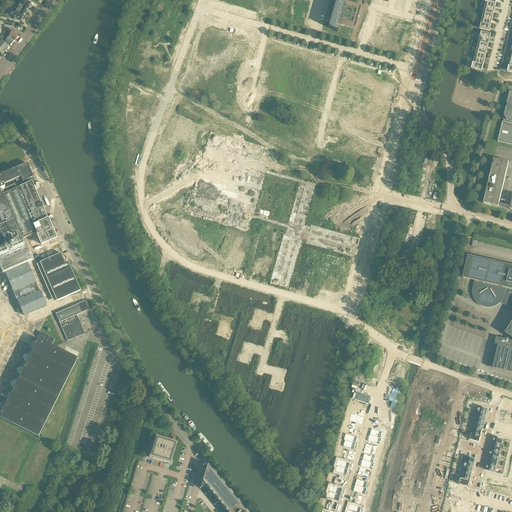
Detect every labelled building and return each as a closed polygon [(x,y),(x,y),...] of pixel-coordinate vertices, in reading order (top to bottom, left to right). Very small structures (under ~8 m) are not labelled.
[(19,6),(18,8),(25,12),(28,8),(28,9),(29,8),(30,8),(31,8),(31,7),(31,5),(30,5),(31,4),(27,1),(27,0),(26,0),(22,0),(21,3),(18,1),(16,5),(19,6)] [(331,0),(325,21),(329,22),(327,28),(337,32),(340,27),(339,27),(338,26),(338,25),(354,29),(356,21),(354,21),(354,20),(355,20),(358,19),(358,18),(356,16),(356,15),(358,15),(360,7),(344,3),(345,0),(331,0)] [(23,16),(25,12),(18,8),(17,10),(14,8),(12,11),(11,11),(9,15),(13,17),(13,18),(15,19),(17,19),(21,21),(21,20),(22,21),(23,20),(24,20),(24,18),(23,17),(23,16)] [(280,9),(278,17),(283,19),(283,20),(286,21),(287,17),(284,16),(285,11),(280,9)] [(175,10),(171,17),(181,22),(184,16),(175,10)] [(171,17),(168,23),(177,28),(181,22),(171,17)] [(294,17),(292,22),(297,24),(297,25),(301,26),(302,20),(294,17)] [(201,22),(197,34),(203,36),(204,34),(206,24),(207,24),(207,23),(202,22),(201,22)] [(168,23),(164,29),(174,34),(177,28),(168,23)] [(206,24),(204,34),(209,35),(212,25),(207,24),(206,24)] [(212,25),(209,35),(214,37),(217,26),(212,25)] [(214,37),(213,39),(219,41),(222,28),(217,26),(214,37)] [(222,28),(219,41),(224,42),(228,30),(222,28)] [(10,29),(9,30),(10,31),(10,32),(13,35),(11,37),(15,40),(18,36),(10,29)] [(407,29),(405,34),(410,35),(409,38),(413,40),(414,36),(413,36),(415,31),(416,31),(407,29)] [(10,31),(9,30),(8,32),(10,34),(8,35),(7,34),(4,37),(6,39),(4,42),(9,47),(15,40),(11,37),(13,35),(10,32),(10,31)] [(478,31),(477,37),(479,37),(489,40),(491,34),(481,32),(478,31)] [(245,33),(242,42),(256,46),(257,40),(250,38),(251,35),(245,33)] [(144,36),(143,43),(154,44),(155,37),(144,36)] [(9,47),(4,42),(3,41),(3,42),(0,40),(0,45),(5,51),(9,47)] [(242,42),(240,52),(246,53),(247,50),(254,52),(256,46),(242,42)] [(272,42),(269,55),(275,57),(275,55),(279,44),(278,44),(273,42),(273,43),(272,42)] [(143,43),(142,49),(153,51),(154,44),(143,43)] [(279,44),(275,55),(281,57),(284,46),(279,44)] [(406,45),(403,54),(404,53),(410,55),(411,52),(410,52),(411,47),(406,45)] [(284,46),(281,57),(286,58),(289,47),(284,46)] [(289,47),(286,58),(291,60),(294,49),(289,47)] [(476,47),(475,53),(486,55),(487,50),(477,48),(476,47)] [(142,49),(141,56),(152,58),(153,51),(142,49)] [(192,50),(190,57),(203,60),(206,50),(200,49),(199,52),(192,50)] [(294,49),(291,60),(296,61),(299,50),(294,49)] [(299,50),(296,61),(301,63),(305,52),(299,50)] [(321,55),(320,58),(322,59),(320,65),(331,68),(333,62),(326,60),(327,57),(321,55)] [(237,56),(235,66),(248,70),(250,63),(243,61),(244,58),(237,56)] [(160,62),(157,69),(167,74),(171,68),(160,62)] [(471,63),(470,69),(472,69),(482,71),(483,66),(473,64),(473,63),(471,63)] [(348,64),(345,74),(351,76),(354,66),(348,64)] [(194,65),(191,72),(197,74),(196,76),(200,78),(201,76),(204,77),(208,68),(202,65),(201,68),(194,65)] [(316,70),(316,73),(322,75),(323,72),(330,74),(331,68),(320,65),(319,70),(316,70)] [(235,66),(232,75),(238,77),(239,74),(246,76),(248,70),(235,66)] [(354,66),(351,76),(356,77),(359,67),(354,66)] [(359,67),(356,77),(361,79),(364,69),(359,67)] [(267,69),(265,75),(277,78),(277,79),(278,79),(281,70),(275,68),(274,71),(267,69)] [(157,69),(154,75),(164,80),(167,74),(157,69)] [(364,69),(361,79),(367,80),(369,70),(364,69)] [(369,70),(367,80),(372,82),(375,72),(369,70)] [(388,74),(387,78),(389,78),(388,84),(399,87),(401,81),(394,79),(394,76),(388,74)] [(154,75),(151,81),(161,86),(164,80),(154,75)] [(265,75),(263,81),(271,83),(270,86),(276,88),(277,84),(276,84),(277,79),(277,78),(265,75)] [(314,77),(313,80),(316,81),(314,87),(325,90),(327,84),(320,82),(321,79),(314,77)] [(232,81),(229,91),(242,94),(244,87),(237,85),(238,82),(232,81)] [(384,89),(383,92),(389,94),(390,91),(397,93),(399,87),(388,84),(386,90),(384,89)] [(342,90),(340,96),(351,99),(353,93),(355,94),(356,90),(350,89),(349,92),(342,90)] [(310,90),(309,93),(311,94),(309,100),(320,103),(322,97),(315,95),(316,92),(310,90)] [(261,93),(260,100),(271,101),(272,95),(274,95),(275,91),(268,91),(268,94),(261,93)] [(511,92),(509,91),(497,142),(511,145),(511,92)] [(382,94),(381,98),(384,99),(382,105),(393,108),(395,101),(388,99),(389,96),(382,94)] [(232,101),(229,106),(239,111),(242,106),(235,102),(237,99),(231,96),(229,100),(232,101)] [(340,96),(338,102),(345,104),(345,107),(351,108),(352,105),(350,104),(351,99),(340,96)] [(260,100),(259,107),(267,107),(266,111),(273,111),(274,101),(271,101),(260,100)] [(305,106),(304,109),(310,111),(311,108),(318,110),(320,103),(309,100),(308,105),(308,106),(305,106)] [(378,110),(377,114),(383,115),(384,112),(391,114),(393,108),(382,105),(380,111),(378,110)] [(337,110),(335,117),(346,120),(348,114),(350,114),(351,111),(345,109),(344,112),(337,110)] [(170,110),(167,116),(174,119),(173,122),(179,124),(180,121),(178,120),(181,111),(176,110),(176,112),(170,110)] [(303,113),(302,116),(305,117),(303,123),(314,125),(316,119),(309,117),(309,114),(303,113)] [(335,117),(333,123),(340,125),(340,128),(346,130),(347,127),(344,126),(346,120),(335,117)] [(375,117),(374,121),(376,121),(375,127),(385,130),(387,124),(380,122),(381,119),(375,117)] [(260,119),(258,126),(264,128),(263,131),(267,132),(268,130),(270,131),(274,122),(268,119),(267,122),(260,119)] [(193,126),(190,132),(193,134),(194,132),(200,135),(205,125),(199,121),(195,128),(193,126)] [(299,128),(299,131),(305,133),(306,130),(313,131),(314,125),(303,123),(302,128),(299,128)] [(133,127),(132,134),(143,135),(144,129),(133,127)] [(163,128),(161,134),(172,138),(174,132),(176,133),(177,129),(171,127),(170,130),(163,128)] [(206,134),(203,139),(206,141),(207,139),(212,143),(218,133),(213,130),(209,136),(206,134)] [(333,132),(331,138),(342,141),(344,135),(345,136),(346,136),(347,133),(341,131),(340,134),(333,132)] [(372,132),(371,135),(373,136),(371,142),(382,145),(384,139),(377,137),(378,134),(372,132)] [(218,133),(212,143),(217,146),(215,148),(218,150),(222,144),(219,143),(223,137),(218,133)] [(132,134),(131,141),(143,142),(143,135),(132,134)] [(161,134),(159,141),(165,143),(164,146),(171,148),(172,145),(169,144),(172,138),(161,134)] [(298,138),(298,141),(300,142),(299,148),(310,150),(312,143),(304,142),(305,139),(298,138)] [(131,141),(131,148),(142,149),(143,142),(131,141)] [(224,146),(220,151),(223,154),(225,152),(229,155),(236,146),(231,142),(227,148),(224,146)] [(367,148),(366,151),(372,153),(373,150),(380,152),(382,145),(371,142),(370,148),(367,148)] [(330,146),(328,153),(339,155),(341,149),(343,150),(344,146),(338,145),(337,148),(330,146)] [(236,146),(229,155),(234,159),(232,161),(235,163),(239,158),(237,156),(241,150),(236,146)] [(156,150),(154,156),(165,160),(167,155),(169,155),(170,152),(164,150),(163,153),(156,150)] [(367,158),(363,166),(367,168),(368,166),(374,169),(377,163),(371,159),(372,157),(366,154),(365,157),(367,158)] [(154,156),(152,162),(159,165),(158,168),(164,170),(165,166),(163,166),(165,160),(154,156)] [(509,162),(494,159),(483,203),(498,207),(498,206),(499,203),(509,162)] [(250,163),(246,167),(248,170),(250,168),(255,173),(263,164),(258,160),(253,165),(250,163)] [(27,163),(0,175),(0,180),(2,185),(16,179),(18,184),(19,184),(20,187),(16,188),(15,184),(2,190),(3,191),(1,192),(0,189),(0,233),(0,234),(0,267),(3,274),(4,273),(27,263),(32,262),(23,241),(22,241),(21,240),(36,233),(41,244),(50,240),(51,241),(56,238),(54,233),(53,233),(50,224),(54,222),(52,219),(49,219),(48,219),(33,186),(34,186),(32,183),(35,182),(27,163)] [(214,167),(211,173),(221,179),(224,173),(218,169),(220,166),(214,163),(212,166),(214,167)] [(263,164),(255,173),(259,177),(258,179),(260,181),(265,177),(262,174),(268,169),(263,164)] [(149,174),(148,181),(160,181),(160,175),(162,175),(163,171),(156,171),(156,174),(149,174)] [(206,177),(204,180),(210,184),(211,181),(218,185),(221,179),(211,173),(208,179),(206,177)] [(269,182),(265,187),(267,189),(269,187),(273,191),(281,182),(276,178),(271,184),(269,182)] [(148,181),(148,187),(155,188),(155,191),(161,191),(162,188),(159,188),(160,181),(148,181)] [(281,182),(273,191),(278,194),(276,196),(279,199),(283,194),(281,192),(286,186),(281,182)] [(237,183),(234,189),(240,192),(238,195),(244,198),(246,195),(244,194),(247,189),(237,183)] [(200,187),(199,191),(201,192),(199,198),(209,202),(212,195),(205,193),(206,190),(200,187)] [(288,196),(284,202),(287,203),(289,201),(296,206),(299,202),(297,201),(300,195),(294,191),(290,198),(288,196)] [(156,198),(149,199),(151,205),(162,203),(160,197),(163,196),(162,193),(155,195),(156,198)] [(228,199),(226,205),(237,209),(239,204),(241,205),(242,201),(236,199),(235,202),(228,199)] [(511,200),(511,206),(499,203),(498,206),(510,209),(510,210),(511,210),(511,200)] [(320,202),(317,214),(323,215),(322,218),(326,218),(328,212),(325,211),(326,204),(320,202)] [(162,203),(151,205),(152,211),(159,210),(160,213),(166,211),(165,208),(163,208),(162,203)] [(195,204),(194,207),(196,208),(195,214),(206,217),(208,211),(200,209),(201,206),(195,204)] [(226,205),(224,211),(231,214),(230,217),(236,219),(237,216),(235,215),(237,209),(226,205)] [(336,206),(335,217),(341,218),(341,220),(344,221),(345,214),(342,214),(343,207),(336,206)] [(351,214),(351,221),(355,221),(355,218),(361,219),(362,207),(355,207),(354,214),(351,214)] [(274,216),(272,222),(282,226),(285,220),(278,217),(279,214),(273,212),(272,215),(274,216)] [(163,219),(157,222),(160,228),(170,222),(167,217),(169,216),(167,213),(161,216),(163,219)] [(191,218),(190,222),(196,224),(197,221),(204,223),(206,217),(195,214),(193,219),(191,218)] [(221,221),(219,228),(230,231),(232,224),(234,225),(235,222),(229,220),(228,223),(221,221)] [(305,221),(302,227),(313,232),(315,226),(318,227),(319,224),(313,221),(312,224),(305,221)] [(170,222),(160,228),(164,234),(170,230),(172,233),(177,230),(175,227),(173,228),(170,222)] [(188,228),(187,231),(190,232),(188,237),(199,241),(201,234),(194,232),(195,229),(188,228)] [(267,228),(266,232),(269,232),(267,239),(278,242),(280,235),(273,233),(273,230),(267,228)] [(344,229),(343,233),(345,233),(344,239),(354,243),(356,236),(349,234),(350,231),(344,229)] [(298,235),(297,241),(308,244),(309,238),(312,239),(313,236),(306,234),(306,237),(298,235)] [(218,237),(216,243),(227,246),(229,240),(231,241),(232,238),(226,236),(225,239),(218,237)] [(339,245),(338,248),(345,250),(346,247),(353,249),(354,243),(344,239),(342,246),(339,245)] [(186,245),(181,253),(185,256),(187,254),(192,257),(196,251),(190,247),(192,245),(186,241),(184,244),(186,245)] [(297,241),(295,248),(302,250),(301,253),(307,255),(308,251),(306,251),(308,244),(297,241)] [(216,243),(214,250),(221,252),(220,255),(227,257),(228,253),(225,253),(227,246),(216,243)] [(264,244),(263,247),(265,248),(263,254),(274,257),(276,251),(269,249),(270,246),(264,244)] [(337,252),(336,256),(339,256),(337,263),(348,266),(350,259),(343,257),(344,254),(337,252)] [(60,254),(40,263),(56,301),(80,291),(67,262),(65,263),(60,254)] [(259,260),(258,263),(265,265),(265,262),(272,264),(274,257),(263,254),(262,260),(259,260)] [(511,266),(468,256),(463,278),(475,281),(473,289),(473,290),(472,293),(473,296),(474,298),(475,301),(476,302),(477,304),(479,305),(481,306),(482,307),(484,308),(487,308),(489,308),(490,308),(491,308),(494,307),(495,307),(497,305),(499,304),(500,303),(502,301),(503,299),(503,298),(504,297),(511,300),(511,322),(511,325),(509,328),(505,334),(511,338),(511,341),(496,337),(489,368),(511,373),(511,266)] [(292,258),(290,264),(301,267),(303,261),(305,262),(306,259),(300,257),(299,260),(292,258)] [(210,259),(208,266),(219,269),(221,263),(224,263),(225,260),(218,258),(217,261),(210,259)] [(27,263),(4,273),(23,316),(45,306),(27,263)] [(290,264),(288,270),(295,272),(295,275),(301,277),(302,273),(300,273),(301,267),(290,264)] [(332,266),(331,269),(334,270),(332,275),(343,279),(345,272),(338,270),(339,268),(332,266)] [(257,269),(256,272),(258,273),(256,279),(267,282),(269,276),(262,274),(263,271),(257,269)] [(328,280),(327,284),(334,285),(334,283),(341,285),(343,279),(332,275),(331,281),(328,280)] [(285,279),(283,286),(294,289),(296,283),(298,284),(299,280),(293,278),(292,281),(285,279)] [(329,292),(326,301),(331,302),(332,300),(338,302),(340,295),(333,293),(333,290),(327,288),(326,291),(329,292)] [(194,293),(190,308),(199,310),(202,299),(198,297),(198,294),(194,293)] [(85,334),(84,333),(76,315),(88,309),(86,305),(87,305),(86,302),(80,304),(80,303),(56,314),(59,322),(67,341),(85,334)] [(256,310),(252,325),(261,328),(264,316),(260,315),(261,312),(256,310)] [(222,319),(218,331),(227,334),(231,319),(227,318),(226,321),(222,319)] [(0,415),(0,417),(38,437),(77,358),(70,355),(51,346),(55,339),(48,336),(40,332),(37,337),(39,337),(0,415)] [(282,336),(279,348),(288,350),(292,336),(288,334),(287,338),(282,336)] [(245,343),(241,358),(250,361),(253,349),(248,348),(249,345),(245,343)] [(275,372),(271,383),(280,386),(284,371),(280,370),(279,373),(275,372)] [(421,377),(418,388),(424,389),(425,386),(426,382),(427,379),(421,377)] [(442,377),(438,387),(444,389),(447,379),(442,377)] [(447,379),(444,389),(449,391),(452,381),(447,379)] [(452,381),(449,391),(454,392),(457,383),(452,381)] [(457,383),(454,392),(459,394),(462,385),(457,383)] [(462,385),(459,394),(464,396),(467,387),(462,385)] [(467,387),(464,396),(469,398),(470,395),(472,389),(467,387)] [(177,411),(179,409),(163,388),(161,390),(177,411)] [(472,389),(470,395),(480,398),(482,392),(472,389)] [(482,392),(480,398),(490,402),(491,396),(482,392)] [(503,400),(499,409),(505,411),(508,402),(503,400)] [(478,407),(476,413),(486,415),(487,409),(478,407)] [(411,414),(409,424),(415,426),(416,423),(417,419),(418,415),(411,414)] [(353,415),(351,421),(362,424),(364,418),(353,415)] [(372,429),(370,435),(380,438),(381,432),(372,429)] [(471,434),(470,440),(479,442),(480,436),(471,434)] [(348,435),(346,441),(356,444),(358,438),(348,435)] [(370,435),(368,442),(378,444),(380,438),(370,435)] [(401,435),(400,441),(411,444),(412,437),(409,436),(405,435),(405,436),(401,435)] [(171,460),(174,451),(177,442),(155,436),(154,440),(149,457),(167,463),(170,464),(171,460)] [(346,441),(344,447),(354,450),(356,444),(346,441)] [(364,454),(362,460),(372,463),(374,457),(364,454)] [(465,457),(464,463),(473,465),(475,459),(465,457)] [(238,480),(222,460),(220,462),(235,482),(238,480)] [(340,460),(339,467),(348,469),(350,463),(340,460)] [(362,460),(361,467),(370,469),(372,463),(362,460)] [(400,460),(397,470),(404,472),(404,468),(405,468),(405,465),(406,461),(400,460)] [(246,511),(241,505),(235,499),(234,497),(227,489),(225,487),(219,479),(217,477),(212,470),(207,465),(202,481),(228,511),(246,511)] [(339,467),(337,473),(346,476),(348,469),(339,467)] [(393,469),(392,475),(396,476),(399,477),(402,478),(404,472),(397,470),(393,469)] [(357,479),(355,485),(365,488),(367,482),(357,479)] [(460,479),(459,484),(468,487),(470,481),(460,479)] [(355,485),(353,492),(363,495),(365,488),(355,485)] [(333,486),(331,492),(341,495),(343,489),(333,486)] [(331,492),(329,499),(339,501),(341,495),(331,492)] [(386,496),(384,502),(396,505),(395,505),(397,499),(393,498),(390,497),(386,496)] [(385,503),(383,509),(387,510),(391,510),(394,511),(396,505),(384,502),(384,503),(385,503)]
